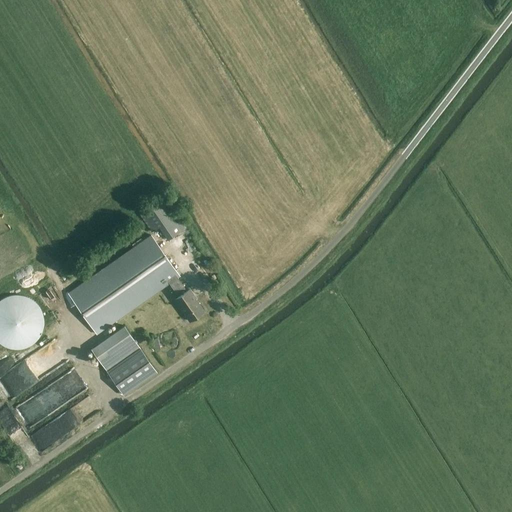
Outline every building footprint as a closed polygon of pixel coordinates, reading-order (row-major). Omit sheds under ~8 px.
[(160,202),(140,215),(152,232),(159,228),(167,240),(180,232),(160,202)] [(150,236),(68,293),(97,334),(169,284),(178,297),(174,300),(189,322),(204,312),(192,295),(193,295),(189,290),(186,292),(177,278),(179,277),(150,236)] [(20,296),(17,296),(15,296),(13,296),(10,296),(8,297),(6,298),(4,299),(2,300),(0,300),(0,344),(1,345),(3,346),(5,347),(7,348),(9,349),(12,349),(14,349),(16,349),(19,349),(21,349),(23,348),(25,348),(28,347),(30,346),(32,344),(33,343),(35,341),(37,339),(38,337),(39,335),(40,333),(41,331),(42,329),(42,327),(43,324),(43,322),(42,320),(42,317),(41,315),(41,313),(40,311),(39,309),(37,307),(36,305),(34,303),(32,302),(31,300),(29,299),(26,298),(24,297),(22,296),(20,296)] [(124,327),(91,349),(106,371),(139,348),(124,327)] [(140,349),(107,372),(123,396),(157,372),(140,349)]
